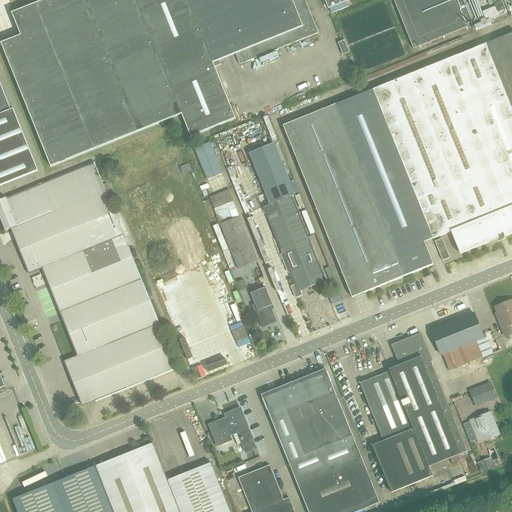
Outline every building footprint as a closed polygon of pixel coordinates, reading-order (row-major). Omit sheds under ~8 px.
[(45,0),(12,13),(21,35),(1,43),(50,167),(181,114),(190,137),(236,119),(215,67),(221,64),(219,60),(236,54),(240,65),(262,56),(319,33),(305,0),(45,0)] [(326,0),(330,8),(350,0),(326,0)] [(394,0),(414,49),(468,27),(467,25),(473,23),(475,26),(507,13),(502,0),(394,0)] [(346,2),(330,8),(332,13),(348,7),(346,2)] [(389,282),(402,277),(404,276),(434,264),(425,242),(421,233),(429,229),(433,239),(451,231),(461,254),(505,236),(505,237),(511,233),(511,33),(336,105),(283,126),(352,297),(353,297),(364,292),(387,283),(389,282)] [(343,55),(350,52),(345,40),(338,43),(343,55)] [(0,114),(11,110),(0,83),(0,114)] [(11,110),(0,114),(0,185),(38,170),(13,109),(11,110)] [(210,142),(194,149),(207,180),(223,174),(210,142)] [(280,185),(265,148),(251,154),(266,191),(280,185)] [(60,313),(142,280),(95,163),(0,201),(0,216),(6,231),(11,229),(29,274),(43,269),(60,313)] [(215,209),(234,202),(229,190),(210,198),(215,209)] [(303,296),(301,292),(326,281),(291,196),(263,208),(295,285),(291,287),(296,298),(303,296)] [(239,269),(258,261),(240,217),(221,225),(239,269)] [(443,261),(450,258),(448,251),(440,254),(443,261)] [(159,285),(178,332),(198,323),(179,277),(159,285)] [(178,368),(142,280),(60,313),(78,356),(64,362),(74,385),(88,380),(96,400),(95,400),(96,401),(178,368)] [(262,328),(275,323),(272,316),(274,315),(270,307),(273,306),(265,288),(251,293),(258,311),(256,312),(262,328)] [(511,300),(496,307),(498,313),(496,314),(506,337),(511,334),(511,300)] [(474,314),(432,331),(442,355),(443,355),(450,371),(500,351),(492,331),(483,335),(474,314)] [(402,365),(400,366),(390,370),(390,371),(429,467),(450,459),(452,464),(461,461),(464,459),(462,454),(467,452),(431,362),(420,336),(407,341),(406,339),(406,337),(405,338),(406,339),(408,343),(395,348),(402,365)] [(297,484),(297,485),(308,511),(357,511),(358,511),(360,511),(380,503),(362,458),(353,436),(327,373),(326,369),(311,375),(311,373),(306,375),(306,377),(292,383),(262,395),(263,399),(270,417),(288,462),(297,484)] [(429,467),(390,371),(360,383),(384,441),(373,446),(392,493),(433,476),(429,467)] [(490,401),(497,398),(491,384),(470,392),(476,406),(490,401)] [(232,441),(230,436),(237,433),(242,444),(245,454),(254,450),(251,440),(253,439),(241,408),(229,413),(231,417),(216,423),(210,426),(218,446),(232,441)] [(484,441),(489,439),(491,441),(495,439),(495,437),(500,435),(491,413),(470,421),(470,422),(475,435),(477,440),(478,441),(483,438),(484,441)] [(14,500),(18,511),(230,511),(211,464),(168,482),(152,444),(96,467),(14,500)] [(486,462),(489,469),(497,466),(494,459),(486,462)] [(237,511),(285,511),(275,487),(234,504),(237,511)]
